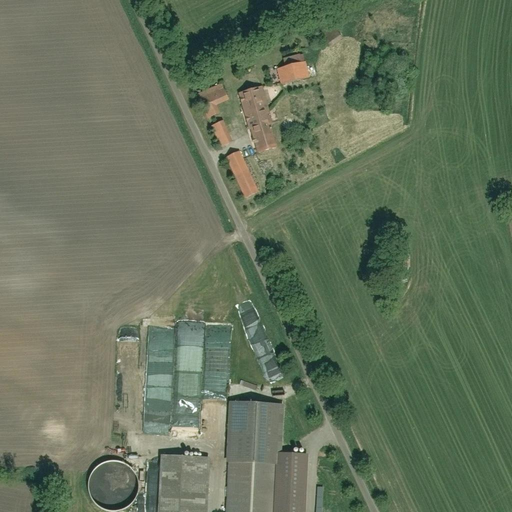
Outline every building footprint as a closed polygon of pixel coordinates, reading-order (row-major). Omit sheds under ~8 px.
[(322,40),(326,48),(341,40),(337,32),(322,40)] [(271,72),(274,86),(307,79),(304,64),(271,72)] [(219,116),(215,107),(226,103),(220,86),(196,96),(206,121),(219,116)] [(237,95),(254,153),(277,146),(259,88),(237,95)] [(210,128),(219,148),(232,142),(223,122),(210,128)] [(226,159),(244,199),(258,193),(240,153),(226,159)] [(303,511),(305,456),(281,455),(283,407),(227,406),(224,511),(303,511)] [(154,456),(152,511),(203,511),(205,457),(154,456)] [(127,467),(120,464),(111,463),(103,465),(96,469),(91,475),(88,483),(88,491),(90,499),(95,506),(103,511),(107,511),(119,511),(127,508),(133,502),(137,494),(138,488),(137,481),(133,473),(127,467)]
